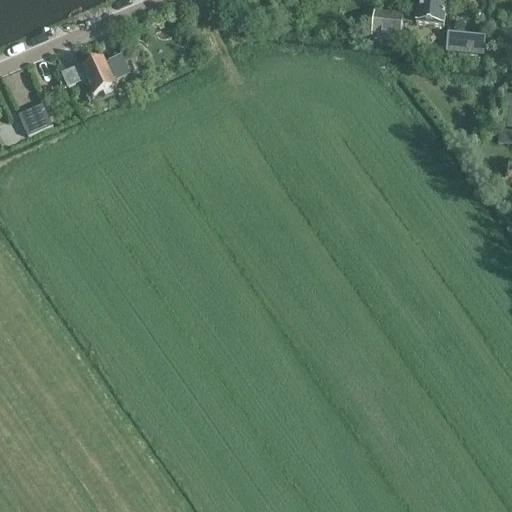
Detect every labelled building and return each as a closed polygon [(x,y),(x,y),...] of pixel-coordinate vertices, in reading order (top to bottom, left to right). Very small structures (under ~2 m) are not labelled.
[(444,29),(446,0),(419,0),(418,19),(404,18),(404,16),(375,13),(372,38),(401,41),(403,24),(417,25),(417,26),(444,29)] [(448,35),(447,53),(484,56),(486,39),(448,35)] [(104,59),(62,77),(68,93),(86,85),(93,101),(118,91),(104,59)] [(120,59),(108,64),(117,85),(130,80),(120,59)] [(137,70),(133,61),(126,64),(129,73),(137,70)] [(44,107),(19,118),(28,140),(53,129),(44,107)] [(511,133),(501,132),(499,146),(511,147),(511,133)]
